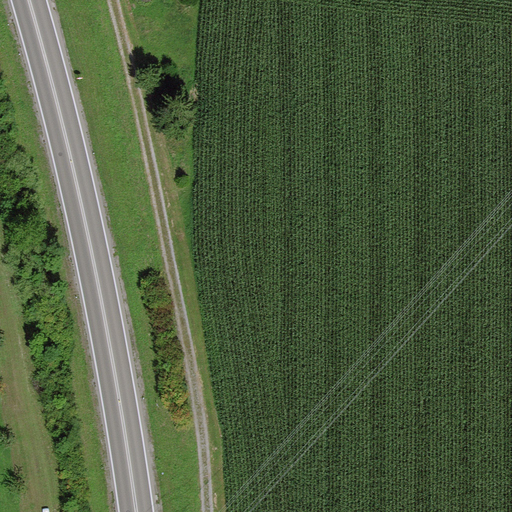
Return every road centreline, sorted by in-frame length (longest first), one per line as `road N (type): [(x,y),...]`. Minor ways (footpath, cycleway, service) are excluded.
road 1 (trunk): [(27,0),(79,205),(135,511)]
road 2 (track): [(199,511),(195,418),(105,0)]
